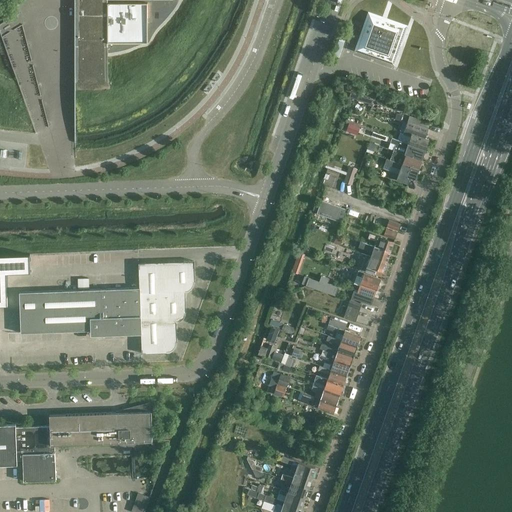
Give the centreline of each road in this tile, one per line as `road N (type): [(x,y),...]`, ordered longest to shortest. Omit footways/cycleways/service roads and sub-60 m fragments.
road 1 (residential): [(317,511),(454,123),(454,94),(435,48),(451,0)]
road 2 (primary): [(511,33),(342,511)]
road 3 (primary): [(366,511),(511,101)]
road 4 (unclassified): [(0,382),(203,367),(264,200)]
road 5 (unclassified): [(0,194),(190,187),(264,200)]
road 6 (unclassified): [(264,200),(337,0)]
